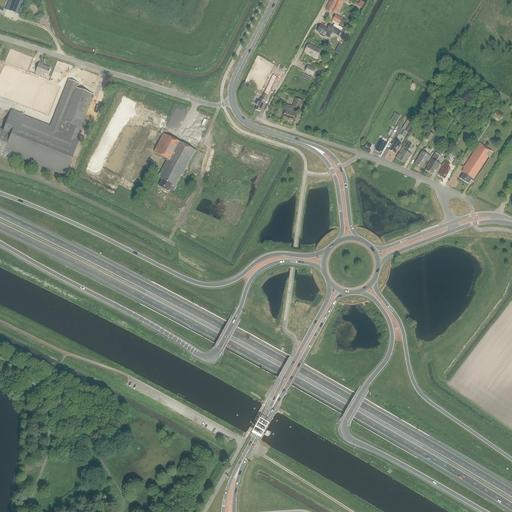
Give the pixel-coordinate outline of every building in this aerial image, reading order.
[(18,0),(9,0),(6,9),(18,14),(22,1),(18,0)] [(330,0),(326,8),(328,9),(327,11),(331,13),(332,12),(336,14),(337,14),(338,12),(344,1),(344,0),(330,0)] [(360,1),(358,6),(364,9),(366,4),(360,1)] [(339,25),(342,18),(336,15),(332,21),(339,25)] [(320,25),(317,31),(321,33),(320,35),(324,37),(325,36),(329,38),(333,32),(334,33),(339,36),(341,31),(336,28),(330,25),(328,29),(320,25)] [(308,45),(306,49),(308,50),(306,54),(316,59),(321,50),(310,44),(310,46),(308,45)] [(47,76),(50,68),(42,65),(43,64),(39,63),(35,73),(41,75),(41,73),(47,76)] [(313,75),(316,70),(308,66),(305,71),(313,75)] [(271,88),(277,77),(273,75),(268,86),(271,88)] [(81,128),(94,95),(77,89),(79,84),(68,80),(50,126),(24,116),(24,115),(11,110),(3,130),(0,128),(0,156),(12,161),(14,156),(65,176),(80,138),(78,137),(81,128)] [(260,112),(267,96),(263,95),(261,100),(260,99),(259,102),(258,102),(256,105),(257,106),(255,110),(260,112)] [(286,108),(283,118),(293,121),(297,110),(299,111),(301,107),(303,100),(296,98),(293,107),(291,106),(290,109),(286,108)] [(493,117),(500,121),(503,116),(496,112),(493,117)] [(395,113),(390,122),(394,125),(400,116),(395,113)] [(413,124),(409,122),(408,125),(406,124),(403,128),(405,129),(404,131),(408,133),(413,124)] [(164,132),(155,152),(168,158),(161,174),(163,175),(162,178),(164,179),(160,186),(171,191),(174,184),(179,186),(196,148),(183,142),(183,141),(164,132)] [(429,142),(433,135),(428,132),(424,138),(429,142)] [(382,152),(387,143),(380,140),(375,148),(377,149),(376,151),(380,153),(380,151),(382,152)] [(395,154),(401,144),(395,141),(390,150),(395,154)] [(400,160),(404,163),(406,161),(407,161),(411,154),(407,152),(412,145),(407,142),(397,158),(400,160)] [(464,167),(465,167),(462,172),(464,173),(461,179),(468,184),(471,180),(474,182),(493,153),(480,144),(464,167)] [(427,161),(428,161),(431,157),(422,152),(415,164),(422,169),(427,161)] [(428,166),(429,167),(426,171),(433,175),(435,170),(436,171),(440,164),(436,162),(440,156),(439,156),(440,154),(436,152),(428,166)] [(446,161),(439,174),(441,176),(440,177),(445,179),(451,169),(448,168),(451,164),(446,161)] [(273,419),(273,418),(274,418),(273,418),(259,410),(258,410),(258,411),(272,419),(273,419)] [(253,422),(250,427),(268,436),(270,434),(270,435),(271,432),(253,422)] [(70,484),(57,492),(60,497),(73,489),(70,484)]
